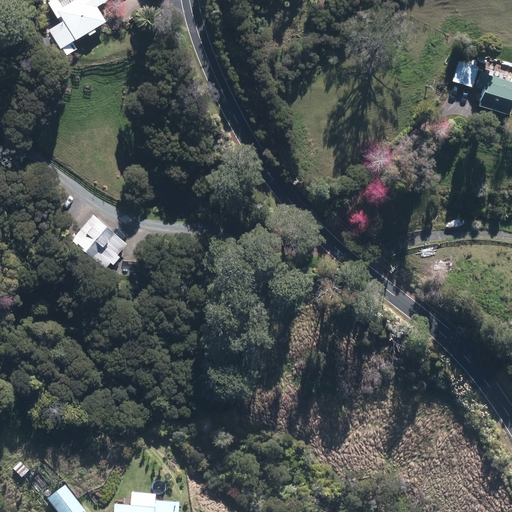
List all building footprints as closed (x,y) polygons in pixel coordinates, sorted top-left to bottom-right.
[(93,30),(105,23),(96,8),(106,1),(105,0),(75,0),(57,12),(63,22),(48,30),(59,49),(86,34),(88,36),(95,32),(93,30)] [(458,59),(451,79),(472,86),(478,65),(458,59)] [(478,104),(508,112),(511,98),(511,76),(510,79),(487,73),(478,104)] [(94,214),(73,239),(89,251),(107,269),(112,262),(115,265),(122,257),(119,255),(129,243),(110,225),(94,214)] [(20,461),(13,469),(21,478),(29,470),(20,461)] [(57,511),(81,511),(84,510),(62,482),(45,496),(57,511)] [(114,504),(113,511),(176,511),(178,502),(155,500),(154,508),(114,504)]
